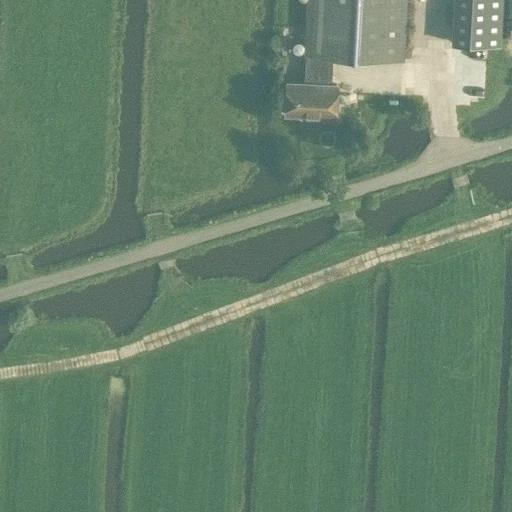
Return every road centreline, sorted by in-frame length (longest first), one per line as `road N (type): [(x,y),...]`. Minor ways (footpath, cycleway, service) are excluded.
road 1 (track): [(511,218),(86,363),(0,373)]
road 2 (unclassified): [(0,294),(511,142)]
road 3 (track): [(168,377),(168,244),(157,199),(168,0)]
road 4 (track): [(24,112),(18,237),(27,286)]
